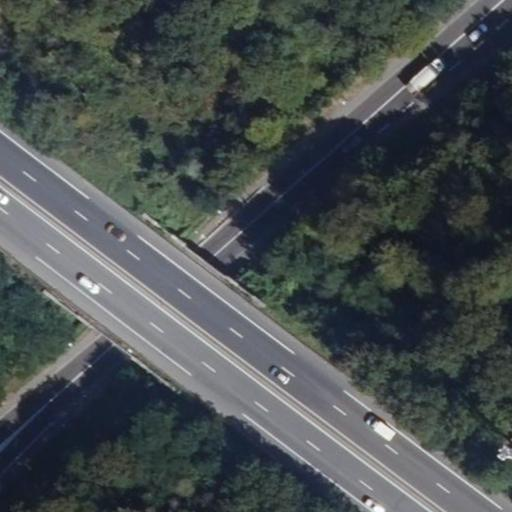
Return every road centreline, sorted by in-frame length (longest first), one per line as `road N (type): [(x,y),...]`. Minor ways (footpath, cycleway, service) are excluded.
road 1 (primary): [(0,451),(505,0)]
road 2 (motorway): [(475,511),(0,154)]
road 3 (motorway): [(0,207),(403,511)]
